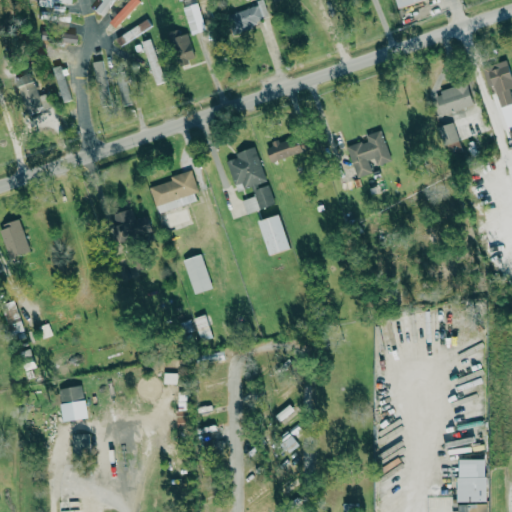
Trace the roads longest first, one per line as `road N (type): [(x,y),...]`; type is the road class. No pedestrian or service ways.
road 1 (residential): [(0,181),(511,4)]
road 2 (residential): [(236,511),(234,367),(243,354),(294,346),(306,359),(306,511)]
road 3 (residential): [(90,151),(82,79),(95,29),(85,0)]
